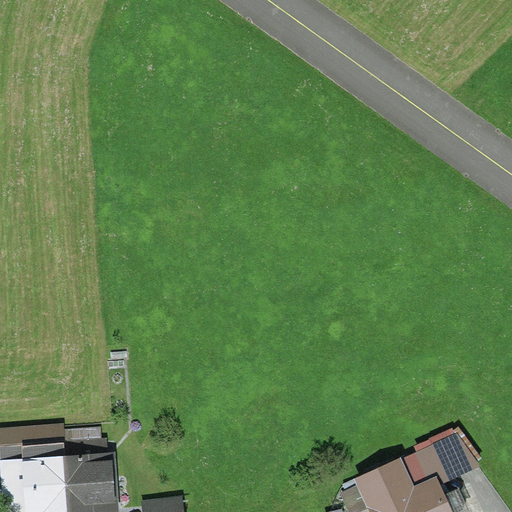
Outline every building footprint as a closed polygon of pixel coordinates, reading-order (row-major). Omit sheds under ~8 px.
[(419,455),(434,484),(474,461),(458,438),(419,455)] [(76,451),(76,460),(65,461),(68,506),(111,503),(108,457),(96,459),(95,450),(76,451)] [(455,511),(446,492),(439,496),(433,482),(409,493),(401,475),(424,465),(420,458),(364,483),(377,511),(455,511)] [(6,466),(9,510),(68,506),(65,461),(6,466)] [(148,506),(149,511),(179,511),(178,502),(148,506)]
